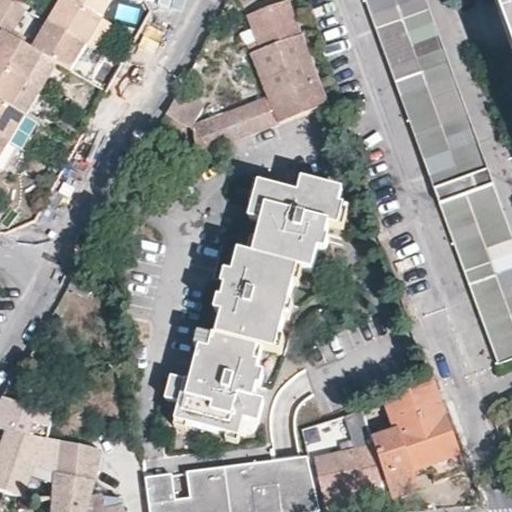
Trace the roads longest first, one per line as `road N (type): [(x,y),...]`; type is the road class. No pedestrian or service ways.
road 1 (residential): [(62,260),(204,0)]
road 2 (residential): [(0,371),(62,260)]
